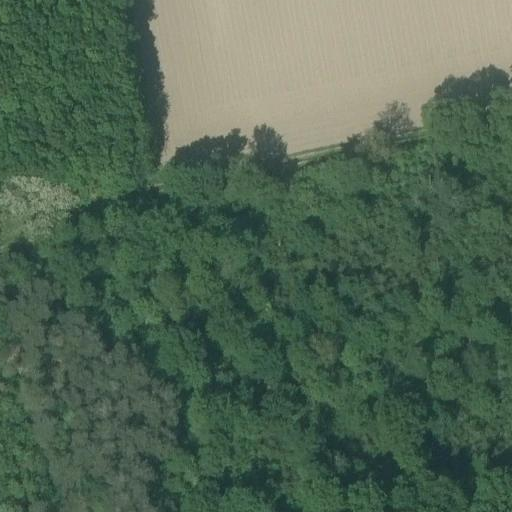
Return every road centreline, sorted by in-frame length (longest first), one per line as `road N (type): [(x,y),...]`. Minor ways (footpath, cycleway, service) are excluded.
road 1 (track): [(511,118),(69,209),(0,245)]
road 2 (track): [(0,260),(118,352),(185,429),(217,511)]
